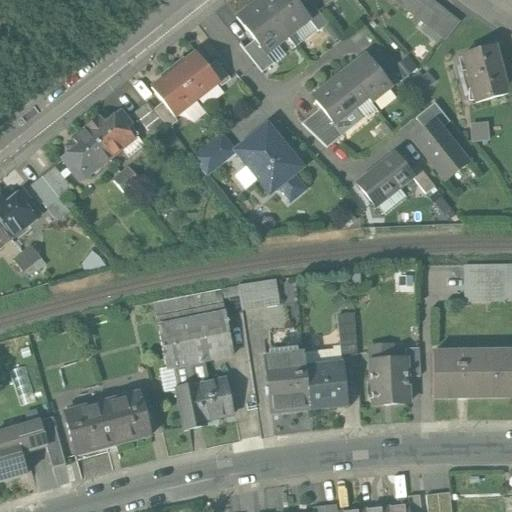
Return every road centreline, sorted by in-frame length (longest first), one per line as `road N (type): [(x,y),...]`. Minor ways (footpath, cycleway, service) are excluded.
road 1 (residential): [(68,511),(222,470),(382,448),(511,447)]
road 2 (residential): [(0,149),(192,0)]
road 3 (residential): [(272,97),(349,172),(363,170),(397,138)]
road 4 (residential): [(192,0),(272,97)]
